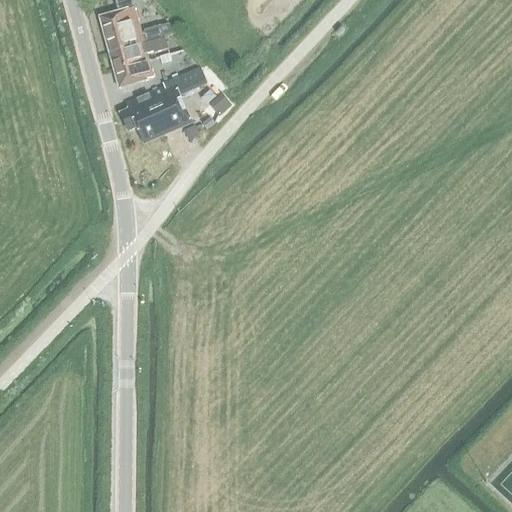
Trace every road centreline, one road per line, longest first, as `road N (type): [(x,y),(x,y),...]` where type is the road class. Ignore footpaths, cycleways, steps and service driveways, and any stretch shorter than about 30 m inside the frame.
road 1 (unclassified): [(349,0),(199,160),(126,256)]
road 2 (tertiary): [(126,256),(115,170),(69,0)]
road 3 (tertiary): [(124,511),(126,256)]
road 4 (track): [(125,246),(0,373)]
